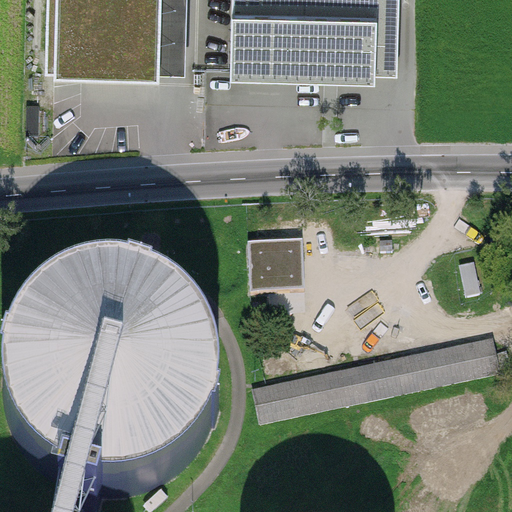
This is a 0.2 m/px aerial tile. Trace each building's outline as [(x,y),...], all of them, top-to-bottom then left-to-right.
[(162,0),(47,0),(46,64),(54,64),(54,68),(80,69),(161,71),(162,0)] [(400,79),(401,0),(232,0),(231,76),(400,79)] [(29,133),(42,133),(42,82),(28,83),(29,133)] [(303,242),(249,245),(252,296),(305,293),(303,242)] [(48,483),(72,495),(106,502),(136,499),(154,493),(181,476),(197,460),(215,428),(221,387),(218,363),(207,337),(194,318),(168,296),(148,286),(120,280),(85,282),(57,293),(31,312),(19,326),(6,348),(0,372),(0,410),(7,435),(19,456),(48,483)] [(254,394),(262,429),(502,378),(495,343),(254,394)]
